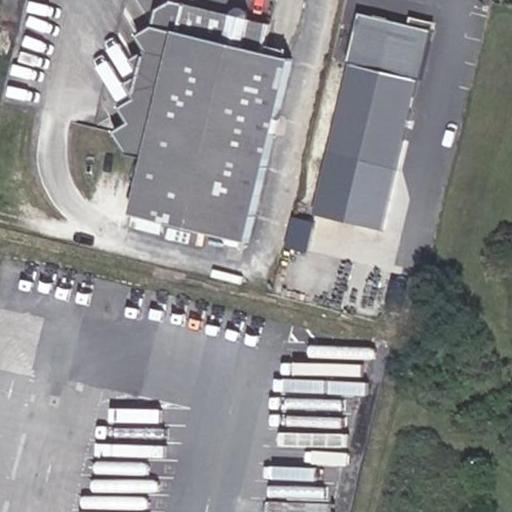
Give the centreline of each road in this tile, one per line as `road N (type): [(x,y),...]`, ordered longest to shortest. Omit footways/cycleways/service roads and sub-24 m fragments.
road 1 (unknown): [(67,332),(206,366),(239,391),(241,415),(214,511)]
road 2 (unknown): [(474,0),(398,294)]
road 3 (unknown): [(22,511),(67,332)]
